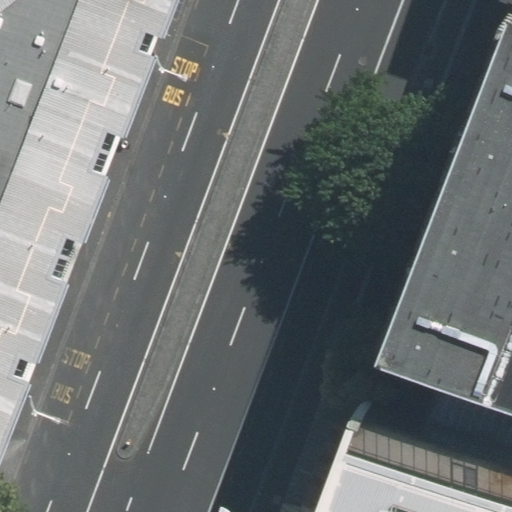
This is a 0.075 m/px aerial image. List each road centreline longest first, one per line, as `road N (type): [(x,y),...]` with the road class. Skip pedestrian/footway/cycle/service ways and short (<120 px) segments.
road 1 (secondary): [(361,0),(228,352),(196,416),(159,461),(96,511)]
road 2 (secondary): [(95,511),(117,327),(232,0)]
